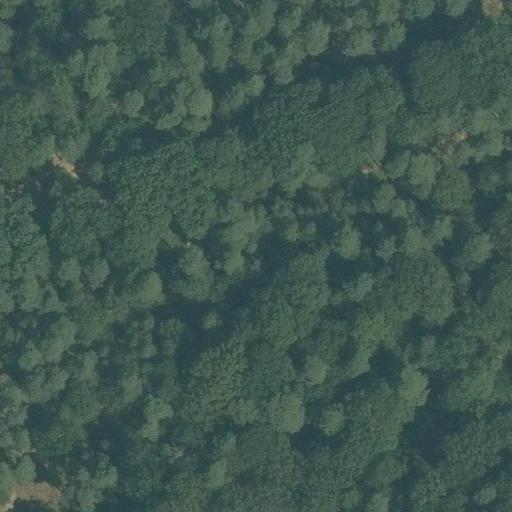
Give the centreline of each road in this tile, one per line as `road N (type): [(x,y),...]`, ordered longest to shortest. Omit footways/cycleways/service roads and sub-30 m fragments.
road 1 (track): [(0,218),(511,40)]
road 2 (track): [(249,0),(363,93)]
